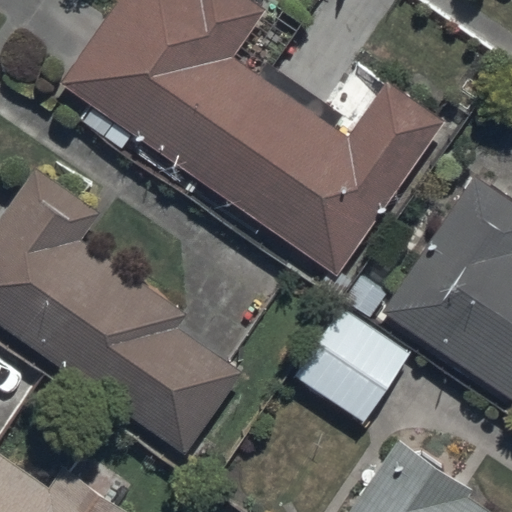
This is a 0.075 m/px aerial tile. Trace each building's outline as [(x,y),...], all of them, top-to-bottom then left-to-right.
[(114,0),(60,80),(336,270),(439,119),(383,80),(343,138),(227,58),(263,5),(255,0),(114,0)] [(0,319),(185,453),(244,370),(178,323),(185,313),(82,239),(100,214),(36,167),(0,217),(0,319)] [(511,212),(472,185),(379,322),(511,412),(511,212)] [(337,302),(292,368),(364,417),(409,351),(337,302)] [(396,437),(342,511),(490,511),(467,496),(471,491),(396,437)] [(0,511),(124,511),(62,465),(47,485),(0,449),(0,511)]
